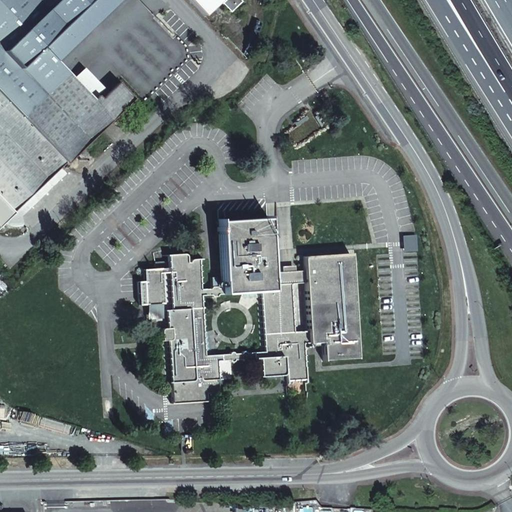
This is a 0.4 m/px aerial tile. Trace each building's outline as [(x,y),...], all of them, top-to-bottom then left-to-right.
[(70,17),(87,0),(54,0),(45,9),(0,51),(0,94),(21,117),(67,74),(49,56),(39,46),(70,17)] [(0,0),(0,51),(45,9),(36,0),(0,0)] [(190,0),(205,15),(221,0),(190,0)] [(238,0),(225,0),(222,3),(230,12),(241,2),(238,0)] [(79,26),(70,17),(39,46),(49,56),(79,26)] [(77,63),(67,73),(92,99),(102,88),(77,63)] [(91,100),(90,98),(67,74),(21,117),(0,94),(0,198),(13,211),(65,162),(50,147),(95,105),(91,100)] [(270,90),(259,79),(258,80),(243,96),(254,106),(270,90)] [(95,97),(91,100),(95,105),(50,147),(65,162),(132,100),(116,83),(98,99),(95,97)] [(254,106),(243,96),(237,100),(249,112),(254,106)] [(306,120),(287,134),(294,144),(290,148),(296,157),(294,159),(292,162),(293,166),(296,168),(299,169),(302,168),(305,165),(315,179),(322,174),(331,186),(342,178),(351,189),(349,191),(348,194),(349,196),(353,198),(356,198),(357,196),(358,193),(358,191),(377,179),(366,163),(359,166),(341,141),(315,158),(307,145),(325,134),(308,110),(303,115),(306,120)] [(0,223),(13,211),(0,198),(0,223)] [(218,224),(222,289),(223,295),(259,292),(263,352),(261,352),(261,359),(258,360),(259,376),(282,374),(282,370),(285,370),(286,380),(304,380),(301,344),(325,344),(327,360),(358,358),(350,258),(282,262),(283,280),(271,281),(266,220),(218,224)] [(199,298),(199,291),(196,262),(190,262),(190,264),(185,264),(184,257),(165,258),(166,263),(152,264),(155,271),(144,272),(144,284),(138,285),(140,308),(165,307),(163,277),(171,277),(173,313),(166,314),(166,332),(161,332),(162,343),(169,343),(170,384),(191,383),(191,380),(200,379),(200,382),(203,382),(203,391),(214,390),(213,382),(217,383),(216,363),(218,363),(218,356),(205,356),(199,298)] [(206,291),(199,291),(199,298),(223,295),(222,289),(212,290),(209,261),(203,262),(206,291)] [(218,356),(218,363),(258,360),(261,359),(261,352),(218,356)]
